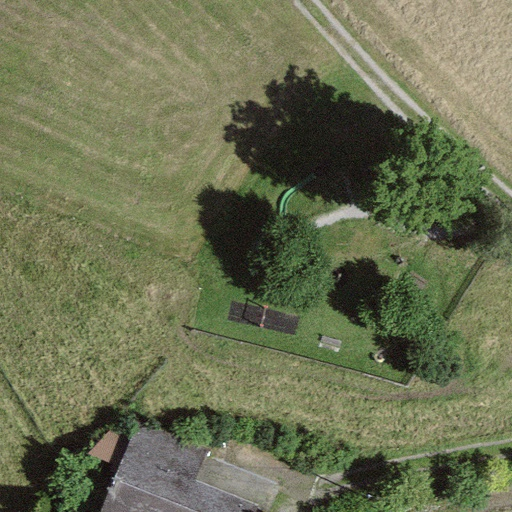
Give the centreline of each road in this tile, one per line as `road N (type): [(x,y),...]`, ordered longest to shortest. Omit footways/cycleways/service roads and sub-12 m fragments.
road 1 (track): [(511,209),(304,0)]
road 2 (unknown): [(375,456),(511,425)]
